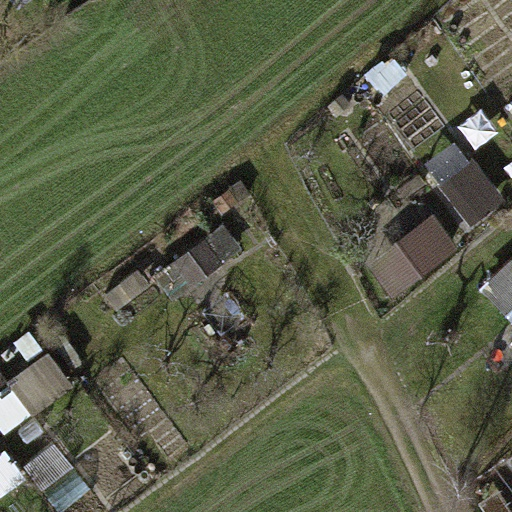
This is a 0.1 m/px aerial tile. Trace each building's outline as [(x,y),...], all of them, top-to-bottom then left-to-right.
[(354,102),(345,91),(329,103),(337,115),(354,102)] [(458,160),(436,178),(476,230),(499,213),(458,160)] [(419,172),(398,188),(407,200),(429,184),(419,172)] [(434,209),(367,259),(394,296),(462,246),(434,209)] [(224,222),(155,272),(174,299),(244,249),(224,222)] [(511,255),(478,289),(503,314),(511,306),(511,307),(511,255)] [(107,292),(120,308),(151,283),(138,267),(107,292)] [(101,290),(96,283),(81,295),(86,302),(101,290)] [(15,339),(28,357),(44,345),(31,327),(15,339)] [(54,338),(74,367),(85,360),(66,331),(54,338)] [(48,346),(8,376),(0,366),(0,423),(5,431),(32,411),(35,414),(76,383),(48,346)] [(21,430),(30,443),(47,431),(38,418),(21,430)] [(24,465),(43,490),(75,465),(56,440),(24,465)] [(0,494),(23,478),(0,446),(0,494)] [(76,468),(45,493),(60,511),(64,511),(93,488),(76,468)] [(479,501),(485,511),(511,511),(511,504),(501,487),(479,501)]
